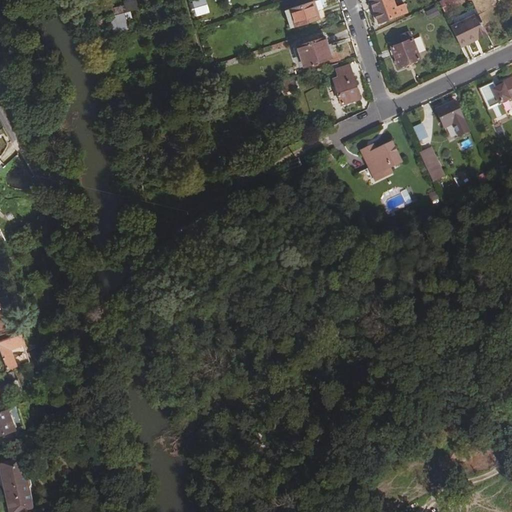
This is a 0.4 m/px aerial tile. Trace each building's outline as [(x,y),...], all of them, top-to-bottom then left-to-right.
[(378,13),(381,22),(399,16),(399,15),(406,12),(404,4),(396,7),(393,0),(369,0),(375,14),(378,13)] [(441,0),(439,1),(444,12),(468,0),(441,0)] [(295,27),(319,19),(314,1),(289,9),(295,27)] [(197,15),(207,12),(204,2),(195,4),(197,15)] [(125,5),(126,11),(134,9),(133,3),(125,5)] [(111,9),(113,16),(123,13),(121,6),(111,9)] [(439,13),(436,7),(426,12),(429,18),(439,13)] [(295,27),(289,9),(284,10),(290,29),(295,27)] [(451,27),(459,45),(487,32),(478,14),(451,27)] [(111,25),(113,33),(128,29),(126,21),(111,25)] [(420,58),(412,39),(410,32),(400,36),(403,42),(391,47),(398,66),(420,58)] [(303,67),(331,58),(325,37),(296,46),(303,67)] [(169,55),(171,60),(192,54),(190,49),(169,55)] [(228,64),(257,55),(256,51),(227,60),(228,64)] [(338,78),(333,79),(341,105),(360,99),(349,66),(336,70),(338,78)] [(280,81),(284,93),(297,89),(293,77),(280,81)] [(489,89),(488,86),(480,90),(489,109),(487,109),(493,122),(507,115),(501,103),(510,99),(511,102),(511,101),(511,77),(502,83),(503,85),(495,89),(494,87),(489,89)] [(459,137),(469,132),(454,101),(436,110),(444,128),(453,124),(459,137)] [(409,131),(415,144),(426,139),(419,126),(409,131)] [(391,168),(401,163),(392,143),(376,150),(373,145),(361,151),(373,176),(391,168)] [(420,154),(433,182),(444,177),(431,149),(420,154)] [(148,182),(158,179),(155,168),(145,171),(148,182)] [(394,173),(391,168),(373,176),(376,182),(394,173)] [(171,186),(180,191),(183,186),(174,180),(171,186)] [(81,221),(77,207),(62,210),(65,225),(81,221)] [(178,235),(196,227),(193,221),(175,229),(178,235)] [(167,228),(172,238),(178,235),(173,225),(167,228)] [(17,367),(32,361),(20,328),(0,335),(0,348),(8,369),(17,366),(17,367)] [(24,392),(19,379),(12,382),(17,394),(24,392)] [(0,434),(15,430),(8,409),(3,410),(0,411),(0,434)] [(15,430),(18,439),(25,436),(22,427),(15,430)] [(0,474),(0,488),(6,511),(10,511),(27,507),(17,469),(0,474)]
